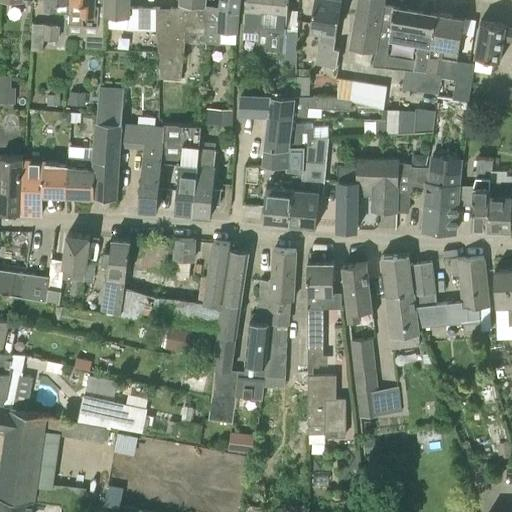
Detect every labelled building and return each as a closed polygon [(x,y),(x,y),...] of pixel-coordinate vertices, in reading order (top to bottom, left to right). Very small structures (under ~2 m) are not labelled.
[(70,13),(71,2),(70,0),(46,0),(46,1),(45,1),(44,11),(70,13)] [(70,0),(71,2),(82,3),(80,24),(84,24),(83,37),(97,38),(98,25),(100,25),(101,11),(99,10),(100,4),(94,3),(94,0),(70,0)] [(157,31),(158,7),(129,6),(129,0),(105,0),(105,15),(112,16),(111,28),(157,31)] [(187,31),(206,33),(206,4),(206,0),(180,0),(180,7),(158,7),(157,31),(159,51),(161,51),(160,77),(182,80),(187,31)] [(237,32),(238,11),(239,0),(221,0),(220,7),(206,4),(206,33),(206,42),(236,44),(237,32)] [(245,40),(259,41),(260,49),(282,52),(283,60),(298,61),(299,28),(286,28),(287,13),(289,0),(246,0),(246,8),(245,40)] [(341,48),(334,47),(341,0),(315,0),(311,30),(321,32),(316,61),(338,65),(341,48)] [(360,0),(353,47),(376,51),(383,5),(383,0),(360,0)] [(418,43),(414,69),(428,70),(437,14),(383,5),(376,51),(374,65),(386,66),(389,39),(418,43)] [(476,62),(458,59),(465,19),(437,14),(428,70),(443,72),(443,76),(457,78),(454,97),(470,100),(476,62)] [(501,61),(507,25),(481,20),(475,56),(501,61)] [(44,38),(59,39),(60,24),(33,22),(31,50),(43,50),(44,38)] [(443,76),(443,72),(428,70),(414,69),(406,68),(403,87),(440,91),(443,76)] [(296,94),(310,95),(311,76),(297,75),(296,94)] [(0,102),(15,103),(16,87),(0,86),(0,102)] [(139,207),(158,209),(162,160),(164,125),(121,122),(123,87),(100,86),(98,120),(96,120),(93,157),(93,166),(97,166),(95,195),(117,195),(120,146),(145,148),(139,207)] [(511,102),(511,86),(498,86),(498,102),(511,102)] [(352,108),(353,99),(339,96),(310,95),(296,94),(243,92),(242,113),(268,114),(268,118),(295,118),(296,114),(308,114),(310,106),(352,108)] [(48,105),(61,103),(60,93),(47,94),(48,105)] [(388,126),(435,127),(436,108),(389,106),(388,126)] [(64,122),(71,123),(71,111),(61,110),(60,117),(64,122)] [(287,164),(289,145),(304,145),(309,145),(310,137),(314,137),(314,128),(306,128),(306,122),(295,118),(268,118),(262,165),(287,164)] [(176,211),(194,213),(200,146),(202,124),(164,123),(164,125),(162,160),(180,161),(176,211)] [(317,225),(320,192),(325,192),(330,136),(326,136),(314,137),(310,137),(309,145),(304,145),(303,171),(302,187),(293,186),(290,222),(317,225)] [(287,164),(287,171),(303,171),(304,145),(289,145),(287,164)] [(220,204),(221,189),(214,187),(217,163),(215,162),(217,147),(200,146),(194,213),(212,214),(213,203),(220,204)] [(425,230),(440,231),(446,154),(432,153),(431,166),(427,165),(412,165),(412,163),(400,161),(399,190),(412,190),(413,184),(427,184),(425,230)] [(66,194),(95,195),(97,166),(93,166),(93,157),(68,154),(69,162),(66,194)] [(457,233),(459,204),(460,183),(463,156),(446,154),(440,231),(457,233)] [(0,211),(20,212),(22,180),(23,157),(0,155),(0,167),(1,167),(0,183),(0,211)] [(338,229),(358,229),(358,191),(362,191),(363,183),(374,183),(374,210),(398,211),(399,190),(400,161),(400,157),(358,156),(358,165),(339,164),(337,181),(339,181),(338,229)] [(44,193),(66,194),(69,162),(46,159),(23,157),(22,180),(24,180),(22,211),(43,212),(44,193)] [(473,227),(488,227),(489,195),(492,195),(493,169),(493,158),(478,157),(477,176),(474,186),(473,227)] [(511,228),(511,223),(511,219),(511,173),(508,174),(508,169),(493,169),(492,195),(489,195),(488,227),(511,228)] [(264,219),(290,222),(293,186),(267,184),(264,219)] [(84,281),(85,280),(87,261),(90,235),(68,233),(65,260),(52,258),(49,280),(47,301),(46,302),(60,304),(62,290),(61,289),(62,277),(84,281)] [(176,234),(175,271),(196,272),(198,235),(176,234)] [(122,312),(124,295),(131,239),(113,237),(108,274),(105,274),(102,298),(105,298),(103,309),(122,312)] [(284,388),(286,376),(288,324),(289,324),(291,299),(293,299),(297,249),(275,247),(273,280),(265,386),(284,388)] [(421,332),(420,326),(420,324),(417,324),(410,263),(409,254),(382,255),(391,336),(393,335),(394,347),(422,344),(420,332),(421,332)] [(477,305),(489,305),(484,256),(460,256),(463,300),(465,323),(478,323),(477,305)] [(308,262),(308,294),(308,342),(310,432),(326,432),(326,435),(347,435),(347,396),(338,396),(338,373),(315,373),(315,365),(320,365),(320,363),(329,363),(329,353),(324,353),(324,307),(343,306),(343,294),(334,294),(334,261),(308,262)] [(349,319),(373,317),(367,261),(343,264),(349,319)] [(420,326),(451,323),(448,301),(436,303),(432,261),(410,263),(417,324),(420,324),(420,326)] [(511,320),(511,268),(495,269),(496,305),(510,305),(510,320),(511,320)] [(47,301),(49,280),(25,276),(26,272),(4,269),(3,286),(0,285),(0,292),(4,293),(47,301)] [(264,386),(265,386),(273,280),(261,279),(257,320),(249,320),(244,361),(246,362),(245,370),(240,370),(237,395),(263,398),(264,386)] [(240,370),(234,369),(242,305),(222,302),(219,327),(214,368),(215,368),(213,390),(209,418),(232,421),(237,395),(240,370)] [(0,348),(3,349),(10,320),(0,317),(0,348)] [(399,386),(379,388),(373,337),(351,340),(360,416),(402,411),(399,386)] [(0,401),(16,405),(16,402),(27,404),(32,376),(21,374),(25,354),(3,349),(0,348),(0,401)] [(124,428),(146,433),(149,418),(144,417),(146,407),(83,394),(77,418),(124,428)] [(97,495),(84,492),(85,487),(40,481),(48,432),(104,443),(107,428),(40,412),(0,404),(0,428),(7,430),(2,470),(0,469),(0,494),(35,500),(95,509),(97,495)] [(500,458),(511,455),(511,454),(508,440),(505,428),(497,430),(500,442),(497,443),(500,458)] [(241,451),(243,432),(231,431),(229,449),(241,451)] [(0,511),(33,511),(35,500),(0,494),(0,511)] [(248,505),(264,507),(266,498),(249,495),(248,505)]
